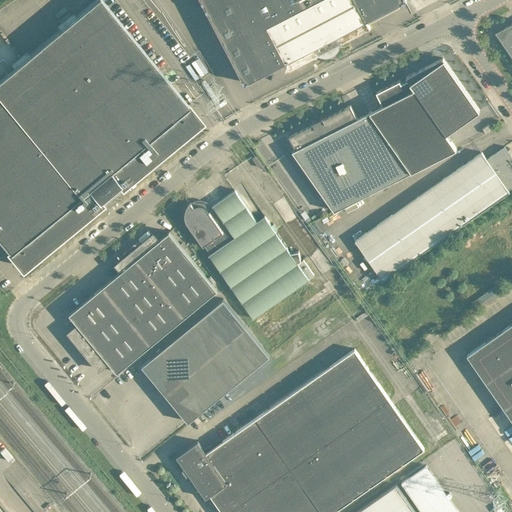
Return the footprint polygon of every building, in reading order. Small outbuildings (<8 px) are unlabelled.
[(0,239),(4,244),(10,252),(11,251),(23,266),(101,201),(100,200),(105,196),(111,191),(112,191),(113,191),(114,191),(115,190),(115,189),(115,188),(115,187),(116,187),(120,183),(122,184),(200,120),(188,106),(189,105),(188,104),(183,97),(144,50),(102,0),(94,0),(76,15),(60,28),(30,53),(14,66),(0,77),(0,239)] [(202,0),(203,2),(204,2),(206,7),(207,10),(208,10),(243,78),(244,81),(245,80),(245,82),(247,81),(247,82),(250,80),(286,61),(290,69),(321,53),(321,51),(338,42),(339,43),(370,27),(366,19),(403,0),(202,0)] [(496,31),(511,54),(511,22),(496,31)] [(428,65),(407,76),(408,78),(440,124),(446,132),(479,109),(474,101),(446,61),(444,57),(438,61),(437,61),(436,61),(435,62),(434,62),(433,63),(432,63),(429,65),(428,65)] [(400,79),(385,87),(376,91),(383,104),(370,111),(412,171),(457,148),(446,132),(440,124),(408,78),(407,76),(406,76),(408,79),(401,82),(400,79)] [(315,122),(314,121),(313,122),(313,123),(289,135),(296,148),(293,150),(335,210),(412,171),(370,111),(357,117),(351,104),(324,118),(323,117),(321,117),(321,119),(315,122)] [(483,128),(486,133),(493,129),(489,124),(483,128)] [(383,279),(509,191),(510,191),(508,189),(511,186),(511,156),(505,146),(487,158),(482,152),(356,240),(383,279)] [(264,163),(259,155),(258,154),(253,158),(259,167),(264,163)] [(185,214),(185,215),(185,217),(186,218),(186,220),(187,222),(188,223),(203,245),(205,244),(211,253),(210,254),(254,317),(323,270),(272,197),(229,227),(215,207),(210,210),(208,207),(207,206),(206,206),(205,205),(204,205),(203,204),(202,204),(201,204),(200,204),(199,204),(198,204),(197,204),(196,205),(195,205),(194,206),(191,202),(190,203),(189,204),(188,206),(187,207),(186,208),(186,210),(186,211),(185,212),(185,214)] [(133,250),(131,252),(184,317),(217,289),(170,231),(159,240),(153,233),(135,248),(134,247),(132,249),(133,250)] [(122,270),(103,286),(151,344),(184,317),(131,252),(129,253),(128,252),(126,254),(127,255),(117,263),(122,270)] [(69,332),(68,332),(90,359),(92,361),(98,369),(99,368),(109,361),(118,371),(144,350),(151,344),(144,335),(103,286),(70,313),(79,324),(69,332)] [(143,364),(189,421),(270,354),(224,298),(143,364)] [(511,322),(467,354),(511,418),(511,322)] [(222,511),(332,511),(425,448),(355,348),(207,452),(198,440),(177,455),(185,467),(184,467),(185,468),(186,467),(189,473),(188,473),(189,474),(190,473),(206,497),(211,494),(213,497),(211,501),(219,505),(216,509),(222,511)] [(416,511),(397,483),(356,511),(416,511)]
